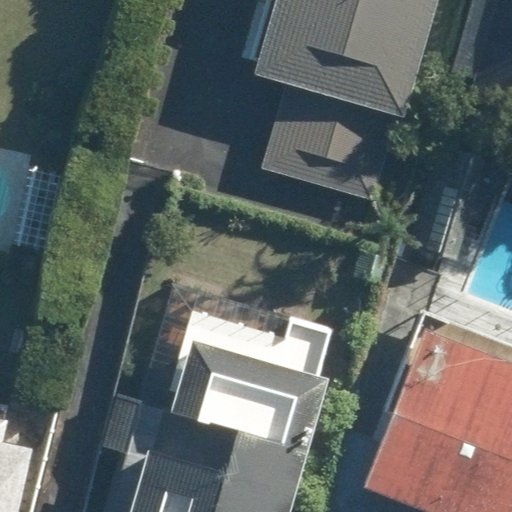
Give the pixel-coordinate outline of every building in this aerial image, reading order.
[(406,124),(439,0),(269,0),(247,81),(280,90),(258,173),(370,203),(393,120),(406,124)] [(511,0),(494,0),(466,94),(511,107),(511,0)] [(152,407),(124,511),(289,511),(325,382),(317,380),(331,331),(286,319),(280,339),(189,314),(167,394),(172,396),(168,411),(152,407)] [(359,433),(343,426),(319,511),(511,511),(511,366),(418,329),(374,438),(359,433)] [(0,463),(9,421),(0,418),(0,463)]
